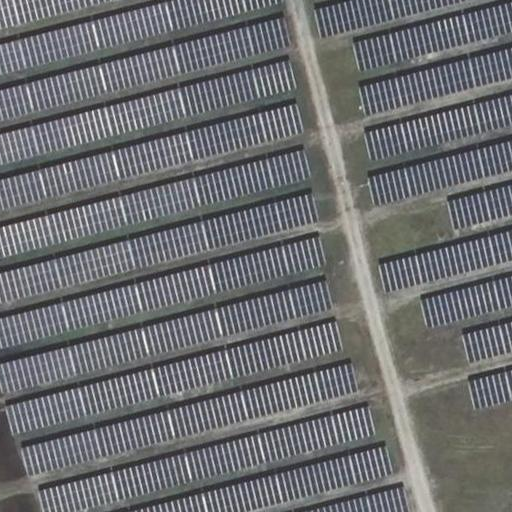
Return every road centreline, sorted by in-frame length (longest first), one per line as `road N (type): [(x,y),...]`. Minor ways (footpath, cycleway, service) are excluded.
road 1 (track): [(0,401),(511,269)]
road 2 (track): [(0,216),(511,85)]
road 3 (track): [(0,492),(511,361)]
road 4 (track): [(0,308),(511,177)]
road 5 (track): [(424,511),(295,0)]
road 6 (track): [(0,126),(490,0)]
road 7 (track): [(145,0),(0,37)]
road 8 (track): [(278,511),(414,476)]
